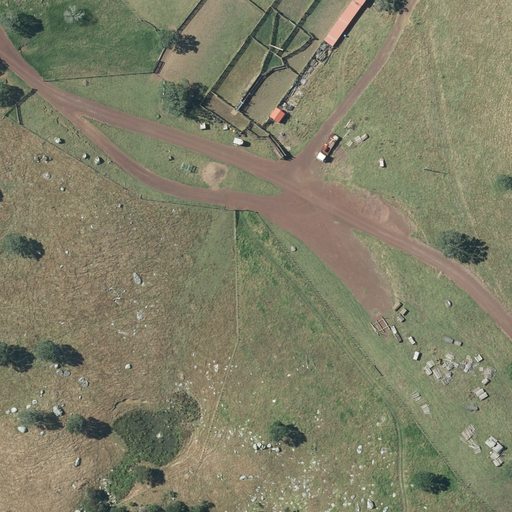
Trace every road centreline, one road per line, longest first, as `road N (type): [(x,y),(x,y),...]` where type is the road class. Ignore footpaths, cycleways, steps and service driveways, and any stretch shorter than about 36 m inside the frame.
road 1 (track): [(46,95),(163,187),(300,212),(320,210),(328,199)]
road 2 (track): [(290,176),(375,68),(412,0)]
